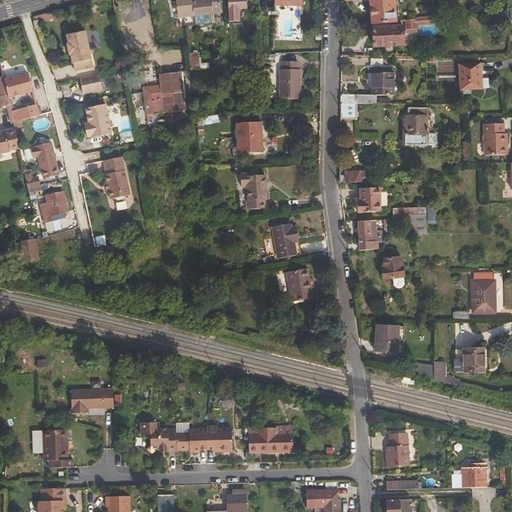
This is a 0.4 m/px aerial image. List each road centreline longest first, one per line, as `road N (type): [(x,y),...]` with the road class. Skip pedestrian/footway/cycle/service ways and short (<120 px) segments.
road 1 (residential): [(332,0),(327,170),(363,468)]
road 2 (residential): [(90,472),(137,478),(363,468)]
